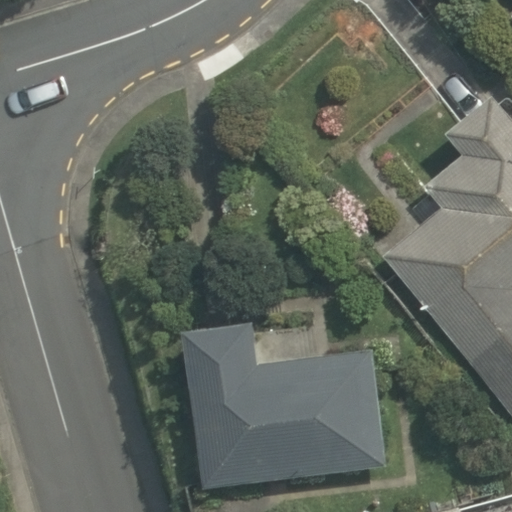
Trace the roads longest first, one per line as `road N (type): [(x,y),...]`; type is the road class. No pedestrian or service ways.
road 1 (residential): [(0,215),(90,511)]
road 2 (tertiary): [(199,0),(0,80)]
